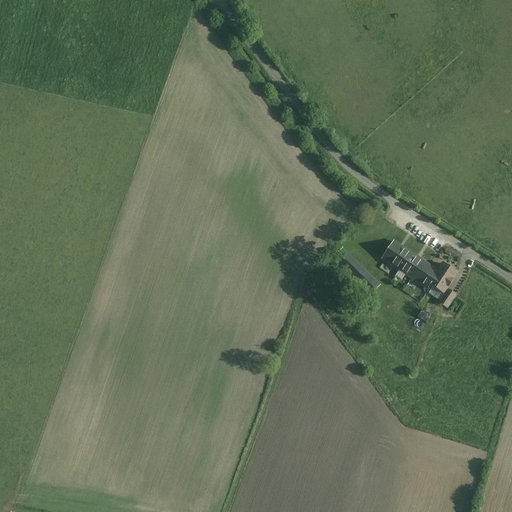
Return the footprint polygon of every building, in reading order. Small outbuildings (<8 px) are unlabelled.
[(397,269),(408,252),(395,243),(384,259),(397,269)] [(342,249),(330,262),(366,297),(367,298),(379,285),(342,249)] [(438,272),(408,252),(397,269),(430,291),(434,286),(441,274),(438,272)] [(443,264),(438,272),(441,274),(434,286),(444,293),(444,292),(457,274),(443,264)] [(444,292),(444,293),(434,286),(430,291),(429,293),(441,301),(446,294),(444,292)] [(441,301),(440,303),(447,307),(455,296),(448,291),(446,294),(441,301)]
